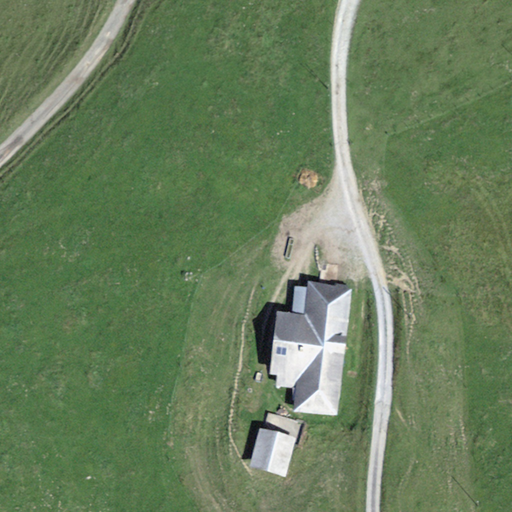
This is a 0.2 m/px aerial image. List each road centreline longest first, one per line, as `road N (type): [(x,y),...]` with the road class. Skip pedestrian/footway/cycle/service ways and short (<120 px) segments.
road 1 (track): [(374,511),(387,341),(385,302),(340,131),(352,0)]
road 2 (residential): [(126,0),(87,65),(0,157)]
